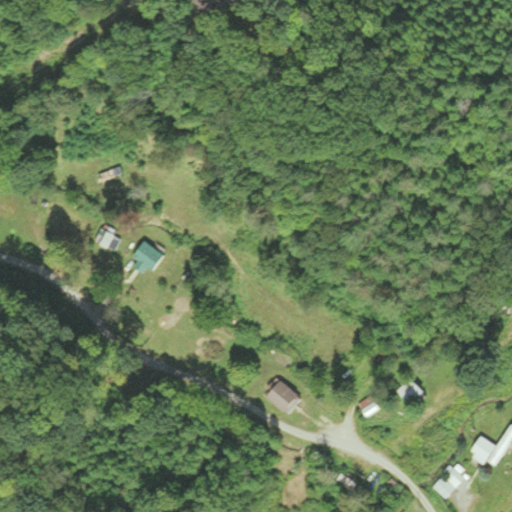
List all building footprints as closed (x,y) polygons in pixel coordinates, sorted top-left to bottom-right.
[(105,228),(98,242),(120,253),(127,238),(105,228)] [(170,260),(154,247),(144,259),(159,272),(170,260)] [(393,392),(406,406),(420,393),(407,379),(393,392)] [(271,396),(291,417),(307,401),(287,381),(271,396)] [(376,410),(372,404),(360,411),(364,418),(376,410)] [(471,451),(495,468),(511,444),(511,426),(510,425),(495,447),(481,437),(471,451)]
